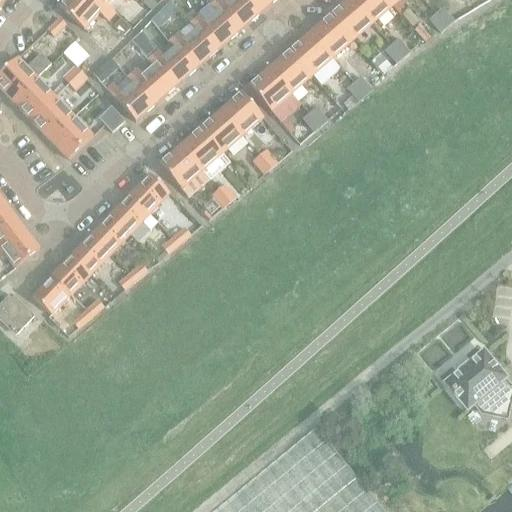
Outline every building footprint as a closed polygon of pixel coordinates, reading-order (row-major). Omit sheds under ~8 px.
[(88,0),(66,0),(59,9),(64,14),(84,32),(99,15),(108,23),(115,16),(106,7),(102,12),(88,0)] [(88,0),(102,12),(106,7),(112,0),(122,0),(126,3),(128,0),(88,0)] [(151,0),(145,0),(143,3),(151,12),(157,6),(151,0)] [(223,0),(217,0),(210,6),(216,13),(220,10),(240,33),(240,32),(247,26),(261,14),(248,0),(231,0),(227,4),(223,0)] [(248,0),(261,14),(277,0),(248,0)] [(385,0),(350,0),(350,1),(372,26),(392,8),(385,0)] [(350,1),(330,18),(351,43),(372,26),(350,1)] [(170,4),(151,22),(159,31),(178,12),(170,4)] [(399,5),(394,10),(400,17),(401,16),(405,13),(406,12),(399,5)] [(199,15),(189,24),(195,31),(199,28),(219,51),(226,45),(240,33),(220,10),(216,13),(206,23),(199,15)] [(405,13),(401,16),(413,30),(417,26),(419,24),(407,10),(406,12),(405,13)] [(442,11),(435,17),(446,29),(453,23),(442,11)] [(440,35),(446,29),(435,17),(429,22),(440,35)] [(340,53),(351,43),(330,18),(310,36),(331,61),(338,68),(347,60),(340,53)] [(53,38),(65,27),(59,21),(47,31),(53,38)] [(121,21),(114,28),(123,37),(130,30),(121,21)] [(418,28),(414,32),(424,44),(429,40),(430,39),(419,27),(418,28)] [(179,33),(168,43),(174,49),(178,46),(198,69),(205,63),(219,51),(199,28),(195,31),(185,40),(179,33)] [(147,39),(142,33),(131,42),(137,48),(147,39)] [(311,78),(331,61),(310,36),(289,53),(311,78)] [(398,41),(391,47),(392,47),(402,60),(403,60),(410,54),(409,54),(399,41),(398,41)] [(57,61),(56,62),(68,74),(75,68),(76,69),(88,57),(75,44),(72,47),(57,61)] [(157,52),(147,61),(153,68),(157,64),(177,87),(183,81),(198,69),(178,46),(174,49),(163,59),(157,52)] [(391,47),(384,53),(395,66),(396,66),(403,60),(402,60),(392,47),(391,47)] [(300,88),(311,78),(289,53),(269,71),(291,96),(298,103),(307,95),(300,88)] [(380,55),(370,63),(382,77),(391,69),(380,55)] [(0,89),(12,103),(36,80),(51,67),(41,57),(26,70),(17,61),(0,77),(0,89)] [(136,70),(126,79),(132,86),(137,82),(156,105),(162,100),(177,87),(157,64),(153,68),(142,77),(136,70)] [(68,74),(62,80),(69,86),(81,75),(76,69),(75,68),(69,74),(68,74)] [(101,68),(92,76),(101,85),(108,79),(109,78),(101,68)] [(270,113),(291,96),(269,71),(249,88),(270,113)] [(81,75),(69,86),(74,92),(75,93),(87,82),(88,81),(81,75)] [(12,103),(30,122),(54,99),(36,80),(12,103)] [(360,80),(353,86),(364,99),(371,93),(360,80)] [(106,90),(130,118),(135,124),(141,118),(156,105),(137,82),(132,86),(121,96),(112,85),(106,90)] [(357,104),(364,99),(353,86),(347,91),(352,98),(357,104)] [(241,96),(220,114),(242,139),(251,148),(259,141),(251,131),(263,121),(241,96)] [(352,98),(343,106),(348,112),(357,104),(352,98)] [(30,122),(49,141),(72,119),(54,99),(30,122)] [(111,135),(123,124),(111,109),(98,121),(111,135)] [(316,110),(309,116),(320,129),(327,123),(316,110)] [(220,114),(200,131),(222,157),(242,139),(220,114)] [(313,134),(320,129),(309,116),(302,121),(313,134)] [(91,139),(72,119),(49,141),(68,162),(91,139)] [(200,131),(180,149),(202,174),(222,157),(200,131)] [(209,181),(202,174),(180,149),(159,166),(188,200),(209,181)] [(266,154),(259,159),(270,171),(276,166),(266,154)] [(263,177),(270,171),(259,159),(253,164),(263,177)] [(149,177),(129,198),(148,216),(168,195),(149,177)] [(225,188),(218,193),(229,205),(235,200),(225,188)] [(222,211),(229,205),(218,193),(212,199),(222,211)] [(141,223),(148,216),(129,198),(110,218),(129,236),(130,235),(139,244),(150,233),(141,223)] [(0,245),(21,229),(5,208),(0,211),(0,245)] [(110,218),(91,238),(109,256),(129,236),(110,218)] [(38,252),(21,229),(0,245),(0,257),(3,255),(15,270),(38,252)] [(184,231),(173,240),(179,246),(189,237),(184,231)] [(91,238),(71,258),(90,276),(109,256),(91,238)] [(167,256),(179,246),(173,240),(162,250),(167,256)] [(71,258),(52,278),(71,296),(90,276),(71,258)] [(140,267),(130,276),(136,282),(146,274),(140,267)] [(125,292),(136,282),(130,276),(119,285),(125,292)] [(51,317),(71,296),(52,278),(33,298),(51,317)] [(0,325),(13,339),(32,320),(10,298),(0,308),(0,325)] [(97,303),(87,311),(94,318),(103,310),(97,303)] [(78,331),(94,318),(87,311),(72,324),(78,331)] [(506,420),(511,401),(511,391),(506,385),(508,384),(483,354),(445,386),(467,412),(474,406),(481,415),(506,420)] [(383,511),(316,430),(217,511),(383,511)]
